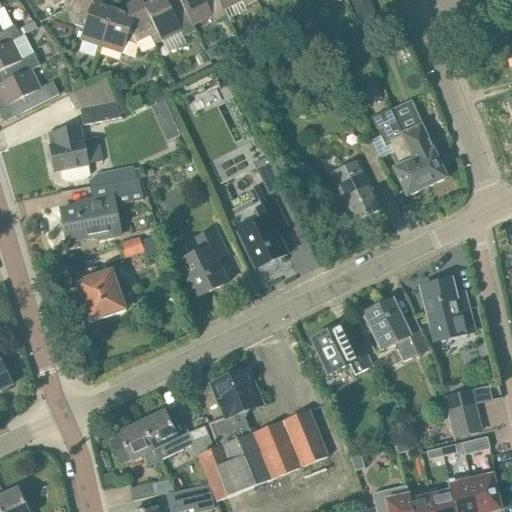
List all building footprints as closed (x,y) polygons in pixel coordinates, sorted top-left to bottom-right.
[(101,47),(113,10),(102,7),(104,0),(67,0),(55,6),(55,7),(64,2),(75,25),(84,28),(80,40),(101,47)] [(162,42),(162,41),(141,0),(139,0),(127,6),(125,14),(113,10),(101,47),(122,54),(126,42),(135,45),(150,37),(154,45),(162,42)] [(183,38),(196,32),(179,0),(154,0),(156,1),(145,6),(142,0),(141,0),(162,41),(180,32),(183,38)] [(214,22),(226,16),(218,0),(179,0),(196,32),(196,31),(194,26),(211,17),(214,22)] [(244,7),(257,1),(256,0),(218,0),(226,16),(227,16),(224,10),(242,2),(244,7)] [(349,0),(358,21),(376,14),(369,0),(349,0)] [(15,25),(13,27),(4,8),(3,9),(2,8),(0,9),(0,47),(25,36),(25,35),(21,37),(15,25)] [(283,10),(266,18),(271,30),(284,23),(289,21),(283,10)] [(265,19),(254,25),(259,37),(271,31),(270,28),(265,19)] [(33,22),(22,28),(26,35),(37,28),(34,22),(33,22)] [(34,54),(25,36),(0,47),(0,73),(5,83),(0,85),(0,86),(40,66),(34,54)] [(215,48),(206,52),(211,61),(220,56),(215,48)] [(0,110),(18,102),(24,113),(59,95),(53,83),(40,89),(31,71),(41,66),(40,66),(0,86),(0,96),(1,99),(0,99),(0,110)] [(156,119),(169,112),(164,102),(151,108),(156,119)] [(121,119),(119,112),(116,103),(80,111),(83,127),(121,119)] [(402,135),(403,135),(391,111),(373,120),(380,137),(371,141),(377,155),(387,151),(384,145),(389,143),(400,167),(394,170),(407,198),(427,189),(402,135)] [(402,135),(427,189),(447,179),(434,151),(421,126),(416,129),(403,135),(402,135)] [(84,141),(84,140),(82,127),(47,134),(50,147),(49,147),(54,173),(60,171),(62,180),(68,184),(85,180),(90,176),(88,166),(91,165),(90,165),(103,162),(102,154),(99,138),(84,141)] [(377,155),(371,141),(370,139),(361,143),(359,148),(368,165),(379,160),(377,155)] [(275,202),(274,203),(271,197),(284,191),(268,157),(253,164),(263,185),(253,190),(261,209),(257,210),(264,223),(240,235),(256,270),(287,255),(277,232),(287,227),(275,202)] [(353,224),(383,209),(363,163),(332,177),(353,224)] [(113,177),(97,180),(99,187),(110,184),(135,180),(134,175),(114,179),(113,177)] [(139,179),(135,180),(99,187),(90,189),(92,200),(77,202),(78,208),(62,210),(68,243),(120,233),(114,204),(119,203),(120,206),(144,201),(139,179)] [(197,299),(228,284),(217,260),(228,255),(216,230),(198,239),(204,252),(181,263),(197,299)] [(120,245),(124,259),(144,253),(140,238),(120,245)] [(90,324),(126,312),(125,308),(134,305),(130,293),(121,296),(113,271),(99,276),(97,268),(84,272),(87,280),(76,284),(90,324)] [(452,280),(421,288),(430,325),(430,326),(433,326),(437,344),(469,336),(464,318),(471,316),(465,294),(460,295),(456,296),(452,280)] [(414,318),(404,323),(393,301),(364,315),(382,351),(396,344),(404,363),(430,351),(414,318)] [(312,340),(329,376),(351,366),(356,375),(373,366),(362,343),(351,348),(341,326),(312,340)] [(0,391),(12,386),(2,363),(1,364),(0,362),(0,391)] [(243,413),(263,405),(249,371),(211,386),(218,404),(219,403),(226,418),(209,425),(218,448),(215,450),(198,457),(217,503),(328,457),(309,412),(251,435),(243,413)] [(450,396),(443,398),(447,413),(473,406),(470,393),(451,398),(450,396)] [(473,406),(447,413),(454,439),(461,438),(480,433),(473,406)] [(160,462),(191,447),(194,445),(193,443),(189,434),(181,414),(168,419),(165,413),(142,424),(160,462)] [(149,467),(160,462),(142,424),(118,435),(120,438),(111,443),(121,464),(130,460),(131,462),(144,455),(149,467)] [(193,443),(209,437),(205,427),(189,434),(193,443)] [(198,457),(215,450),(209,437),(193,443),(194,445),(198,457)] [(462,444),(465,456),(490,450),(487,438),(462,444)] [(411,444),(397,447),(398,455),(413,452),(411,444)] [(441,449),(443,458),(458,454),(456,445),(441,449)] [(429,461),(443,458),(441,449),(427,452),(429,461)] [(361,457),(351,460),(355,472),(365,469),(361,457)] [(449,480),(448,480),(451,492),(452,492),(456,511),(478,511),(471,481),(472,481),(471,475),(470,475),(449,480)] [(478,511),(497,511),(501,511),(493,476),(472,481),(471,481),(478,511)] [(134,502),(171,493),(169,480),(130,490),(134,502)] [(167,496),(170,511),(185,511),(193,510),(193,511),(206,511),(215,510),(210,486),(167,496)] [(412,511),(406,487),(373,495),(377,511),(412,511)] [(434,511),(429,491),(409,496),(407,487),(406,487),(412,511),(434,511)] [(0,511),(28,511),(18,490),(0,498),(0,511)] [(431,497),(434,511),(456,511),(452,492),(451,492),(431,497)] [(365,502),(356,504),(357,511),(366,511),(367,511),(365,502)]
